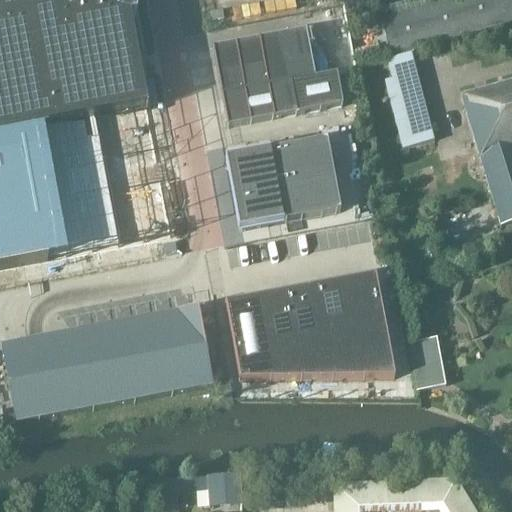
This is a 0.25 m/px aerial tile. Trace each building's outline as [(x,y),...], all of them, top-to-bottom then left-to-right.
[(0,0),(0,272),(170,240),(146,111),(141,83),(139,75),(136,60),(124,0),(0,0)] [(511,22),(511,6),(510,0),(464,0),(380,24),(390,57),(511,22)] [(304,33),(210,50),(224,130),(341,109),(335,77),(313,81),(304,33)] [(403,153),(434,145),(411,59),(387,66),(391,82),(385,84),(403,153)] [(511,84),(463,99),(501,228),(499,229),(510,266),(511,265),(511,84)] [(241,233),(339,215),(326,142),(227,161),(241,233)] [(373,278),(343,284),(362,382),(393,382),(373,278)] [(343,284),(313,290),(331,383),(362,382),(343,284)] [(313,290),(283,295),(300,383),(331,383),(313,290)] [(283,295),(253,301),(269,384),(300,383),(283,295)] [(253,301),(223,307),(238,384),(269,384),(253,301)] [(211,390),(196,312),(0,349),(15,427),(211,390)] [(421,392),(445,388),(436,340),(412,345),(421,392)] [(472,511),(454,482),(330,488),(331,511),(472,511)]
